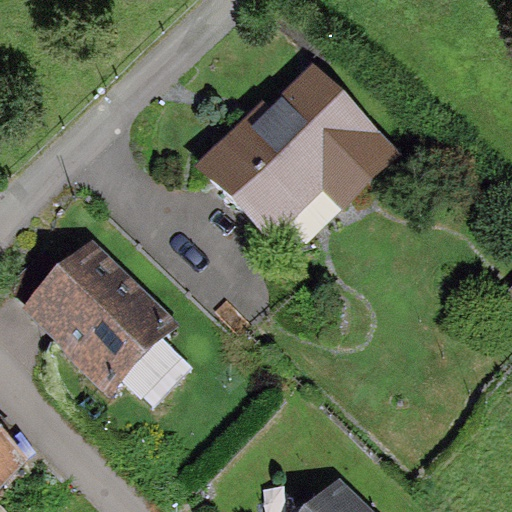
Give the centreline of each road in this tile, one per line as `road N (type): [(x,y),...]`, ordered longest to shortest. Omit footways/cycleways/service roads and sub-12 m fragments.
road 1 (residential): [(235,0),(0,236)]
road 2 (residential): [(0,365),(146,511)]
